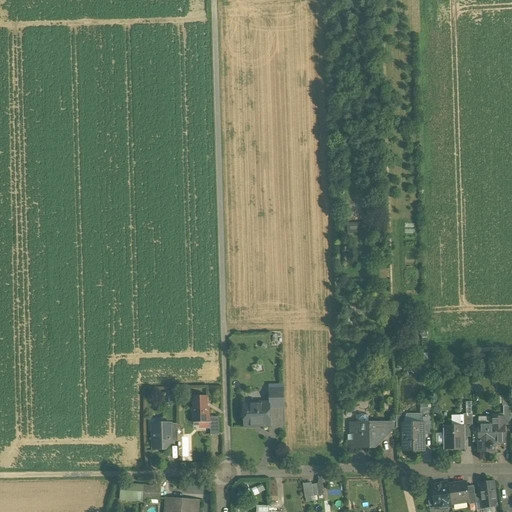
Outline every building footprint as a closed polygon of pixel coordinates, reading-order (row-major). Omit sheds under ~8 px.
[(360,233),(360,222),(345,223),(346,233),(360,233)] [(284,390),(271,390),(271,408),(284,408),(284,390)] [(207,397),(193,397),(193,408),(191,408),(192,423),(210,423),(210,418),(209,408),(207,408),(207,397)] [(269,404),(244,405),(244,411),(243,411),(241,413),(241,418),(243,419),(244,419),(245,428),(270,427),(269,404)] [(366,415),(357,415),(356,417),(356,423),(368,423),(368,416),(366,415)] [(431,415),(422,415),(422,424),(423,424),(423,435),(432,435),(431,415)] [(472,415),(463,415),(463,426),(464,426),(464,436),(472,436),(472,415)] [(219,417),(210,418),(210,423),(210,435),(219,435),(219,417)] [(504,426),(504,418),(503,418),(492,418),(492,426),(478,426),(478,429),(478,443),(479,452),(490,452),(490,451),(492,451),(494,448),(494,447),(495,447),(497,445),(497,443),(504,443),(504,426)] [(356,423),(351,424),(351,435),(347,435),(348,446),(366,445),(366,447),(375,447),(384,436),(384,422),(368,423),(356,423)] [(170,424),(158,425),(158,430),(153,430),(153,449),(156,449),(156,451),(161,451),(161,449),(166,448),(172,442),(172,440),(170,439),(170,424)] [(422,424),(402,424),(403,450),(413,450),(413,451),(424,451),(423,435),(423,424),(422,424)] [(463,426),(444,426),(444,451),(464,451),(464,436),(464,426),(463,426)] [(493,482),(479,484),(481,495),(482,508),(483,508),(496,507),(493,482)] [(448,483),(432,486),(435,506),(436,509),(451,507),(451,505),(448,485),(448,483)] [(466,483),(448,485),(451,505),(469,502),(467,487),(466,483)] [(311,484),(303,485),(305,498),(313,496),(311,484)] [(143,487),(121,485),(120,501),(143,502),(143,499),(143,487)] [(473,486),(467,487),(469,502),(469,505),(476,504),(475,495),(473,486)] [(159,488),(143,487),(143,499),(158,500),(159,488)] [(432,488),(426,489),(429,507),(435,506),(432,488)] [(481,495),(475,495),(476,504),(477,511),(483,510),(483,508),(482,508),(481,495)] [(194,511),(195,502),(169,500),(168,511),(194,511)]
